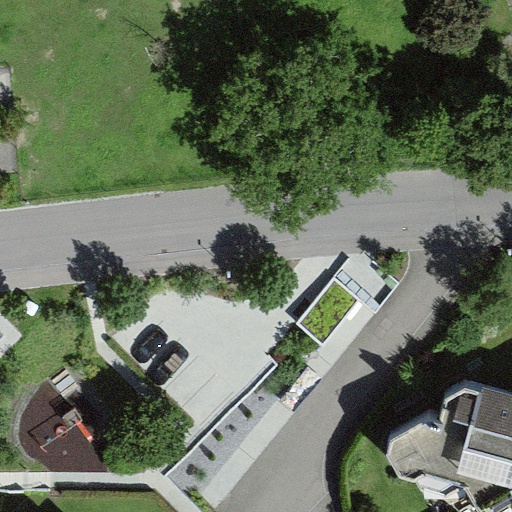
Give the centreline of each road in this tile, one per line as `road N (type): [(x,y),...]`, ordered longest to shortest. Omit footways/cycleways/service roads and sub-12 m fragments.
road 1 (residential): [(463,200),(52,238)]
road 2 (residential): [(463,200),(436,271),(279,480),(299,511)]
